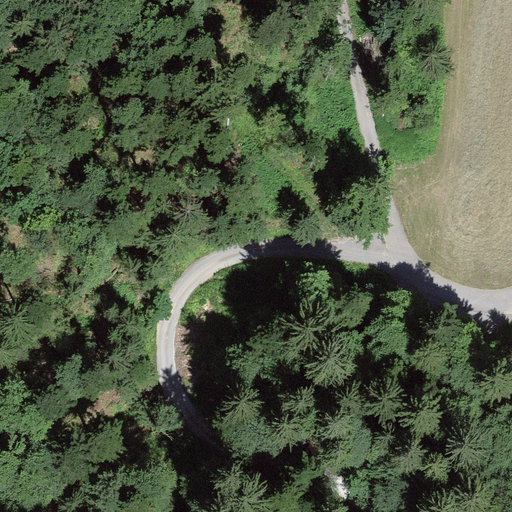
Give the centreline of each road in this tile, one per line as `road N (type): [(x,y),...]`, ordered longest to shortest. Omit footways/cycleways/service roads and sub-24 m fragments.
road 1 (track): [(402,261),(301,243),(254,244),(215,256),(190,275),(164,335),(170,396),(186,418),(208,435),(324,476),(363,511)]
road 2 (track): [(402,261),(340,0)]
